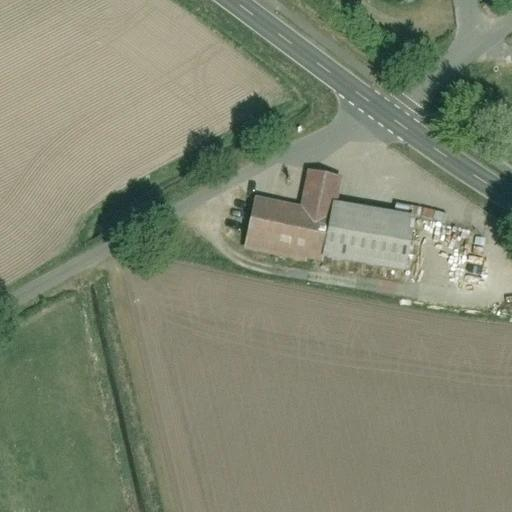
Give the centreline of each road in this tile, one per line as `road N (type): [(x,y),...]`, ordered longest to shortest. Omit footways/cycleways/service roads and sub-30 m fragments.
road 1 (residential): [(381,112),(282,148),(0,300)]
road 2 (tertiary): [(381,112),(228,0)]
road 3 (tertiary): [(511,197),(381,112)]
